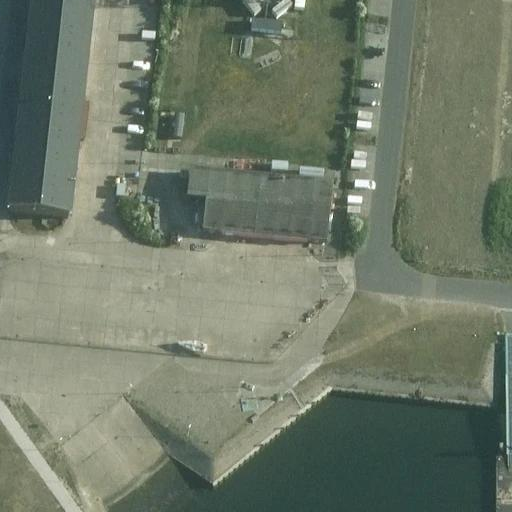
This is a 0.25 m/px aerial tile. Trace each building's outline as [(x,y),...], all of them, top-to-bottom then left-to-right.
[(97,0),(35,0),(32,33),(20,146),(12,214),(75,222),(97,0)] [(259,27),(259,18),(238,18),(238,27),(259,27)] [(256,55),(258,32),(247,32),(245,55),(256,55)] [(278,39),(265,38),(265,49),(278,50),(278,39)] [(336,185),(189,172),(186,205),(207,206),(205,233),(331,245),(336,185)]
